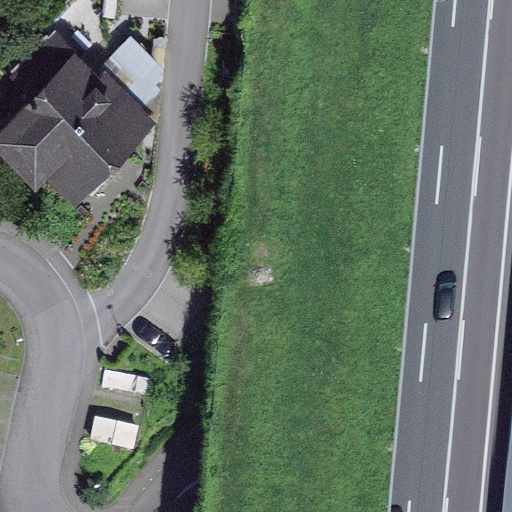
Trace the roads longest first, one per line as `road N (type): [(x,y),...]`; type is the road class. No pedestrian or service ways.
road 1 (motorway): [(407,511),(453,0)]
road 2 (motorway): [(339,0),(294,511)]
road 3 (residential): [(56,340),(123,299),(158,259),(187,0)]
road 4 (residential): [(511,457),(399,419),(303,422),(220,458),(165,511)]
road 5 (residential): [(34,511),(56,340)]
